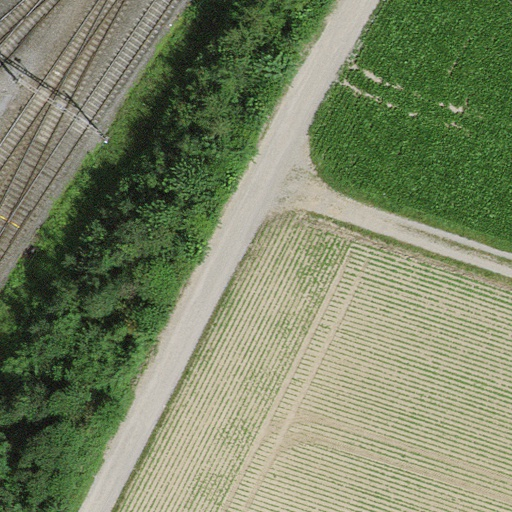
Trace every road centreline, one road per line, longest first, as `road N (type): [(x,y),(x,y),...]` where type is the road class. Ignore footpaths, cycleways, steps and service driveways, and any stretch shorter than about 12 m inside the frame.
road 1 (track): [(88,511),(362,0)]
road 2 (track): [(265,171),(511,262)]
